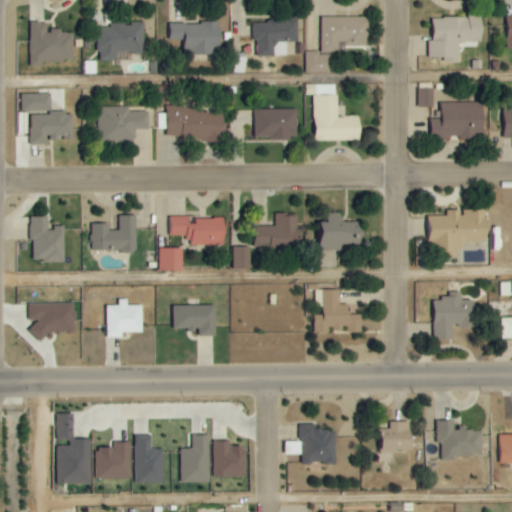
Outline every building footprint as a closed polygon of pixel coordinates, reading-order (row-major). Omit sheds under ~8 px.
[(429,59),(460,59),(460,42),(482,42),(482,17),(431,17),(431,41),(429,41),(429,59)] [(335,73),(335,53),(340,53),(340,43),(369,43),(369,18),(322,18),(322,52),(306,52),(306,73),(335,73)] [(287,56),(287,42),(298,41),(298,20),(255,20),(256,57),(287,56)] [(74,63),(73,33),(62,33),(62,29),(48,29),(48,23),(30,23),(30,63),(74,63)] [(144,53),(144,23),(110,23),(110,27),(99,27),(98,61),(118,61),(118,53),(144,53)] [(170,23),(170,41),(186,41),(186,53),(221,53),(220,23),(170,23)] [(315,141),(361,141),(361,116),(345,116),(345,106),(337,106),(337,84),(315,85),(315,141)] [(417,89),(417,108),(433,107),(432,88),(417,89)] [(30,113),(31,145),(48,145),(48,140),(73,139),(72,112),(51,113),(51,90),(38,90),(38,94),(22,94),(22,113),(30,113)] [(440,103),(440,112),(432,112),(432,138),(484,136),(483,102),(440,103)] [(149,130),(148,112),(128,112),(128,107),(98,107),(99,143),(135,143),(135,130),(149,130)] [(224,141),(225,110),(166,108),(166,114),(158,114),(157,129),(167,129),(167,139),(224,141)] [(297,110),(255,110),(255,139),(298,139),(297,110)] [(430,217),(430,245),(441,245),(441,256),(452,256),(451,250),(464,250),(464,242),(489,242),(488,210),(462,211),(462,210),(447,211),(447,217),(430,217)] [(299,249),(298,214),(275,215),(275,226),(254,227),(255,250),(299,249)] [(360,246),(360,214),(322,215),(322,268),(338,268),(338,247),(360,246)] [(136,216),(118,216),(119,231),(109,231),(109,224),(91,224),(92,252),(136,251),(136,216)] [(32,262),(65,262),(64,226),(50,226),(50,217),(31,217),(32,262)] [(189,217),(170,217),(170,237),(191,237),(191,246),(226,246),(226,220),(189,219),(189,217)] [(250,247),(232,247),(233,270),(250,270),(250,247)] [(159,272),(183,271),(183,249),(159,249),(159,272)] [(362,333),(362,315),(350,315),(350,305),(340,305),(339,290),(322,290),(322,315),(314,316),(314,334),(331,333),(345,333),(362,333)] [(433,340),(453,341),(453,327),(474,328),(475,301),(462,300),(462,293),(448,292),(448,299),(434,299),(433,340)] [(143,333),(143,306),(128,306),(128,299),(119,299),(119,306),(107,306),(107,338),(122,338),(122,333),(143,333)] [(32,336),(75,335),(75,303),(29,304),(29,320),(32,320),(32,336)] [(216,305),(174,306),(174,330),(199,330),(199,337),(216,336),(216,305)] [(511,339),(511,318),(503,318),(503,339),(511,339)] [(58,485),(92,484),(91,439),(73,440),(73,414),(57,414),(58,485)] [(454,421),(437,421),(437,443),(442,443),(442,458),(482,458),(482,429),(454,430),(454,421)] [(412,422),(390,422),(389,429),(383,429),(383,452),(412,452),(412,422)] [(286,455),(302,455),(302,465),(337,464),(336,430),(314,431),(314,425),(299,425),(300,442),(285,442),(286,455)] [(151,435),(134,436),(136,484),(164,483),(163,449),(151,449),(151,435)] [(511,463),(511,435),(500,436),(500,464),(511,463)] [(210,436),(193,436),(192,449),(181,449),(180,482),(209,483),(210,436)] [(247,477),(246,447),(231,447),(231,442),(213,442),(214,478),(247,477)] [(129,443),(113,443),(113,449),(95,450),(96,480),(130,479),(129,443)]
